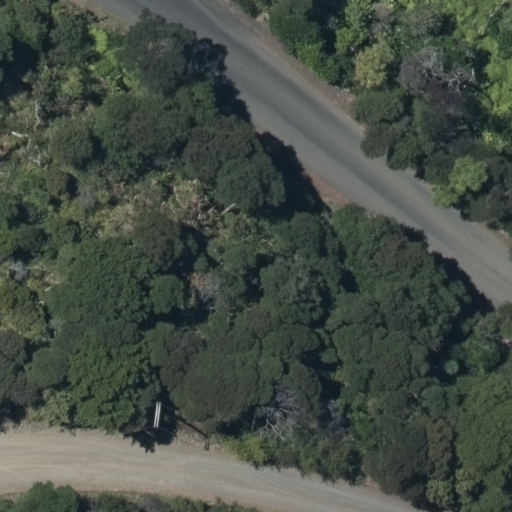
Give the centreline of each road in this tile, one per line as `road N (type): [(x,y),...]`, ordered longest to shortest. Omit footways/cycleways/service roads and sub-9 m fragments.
road 1 (unclassified): [(511,274),(171,0)]
road 2 (unclassified): [(364,511),(290,485),(157,461),(0,459)]
